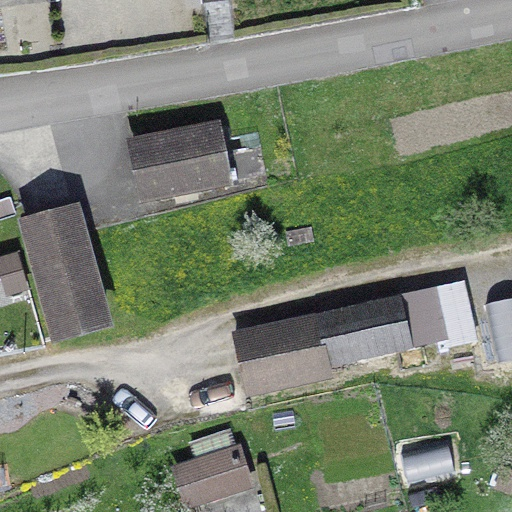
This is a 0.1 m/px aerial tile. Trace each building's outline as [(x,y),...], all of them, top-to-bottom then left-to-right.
[(212,130),(129,147),(140,201),(223,184),(262,177),(256,147),(217,155),(212,130)] [(54,341),(101,329),(70,215),(23,228),(54,341)] [(0,280),(4,295),(28,289),(18,253),(0,257),(0,280)] [(313,326),(231,343),(242,391),(326,373),(324,367),(405,349),(395,303),(312,321),(313,326)] [(184,507),(244,487),(233,454),(231,454),(225,435),(187,447),(193,466),(173,473),(184,507)]
